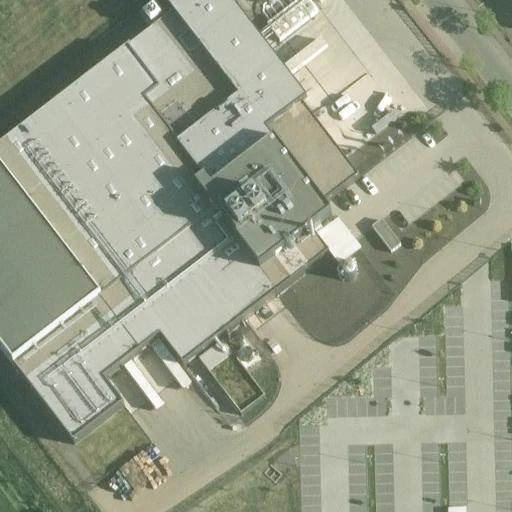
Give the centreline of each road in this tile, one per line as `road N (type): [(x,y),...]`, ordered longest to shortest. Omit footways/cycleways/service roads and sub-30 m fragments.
road 1 (unknown): [(440,5),(248,244),(280,414)]
road 2 (residential): [(436,0),(511,96)]
